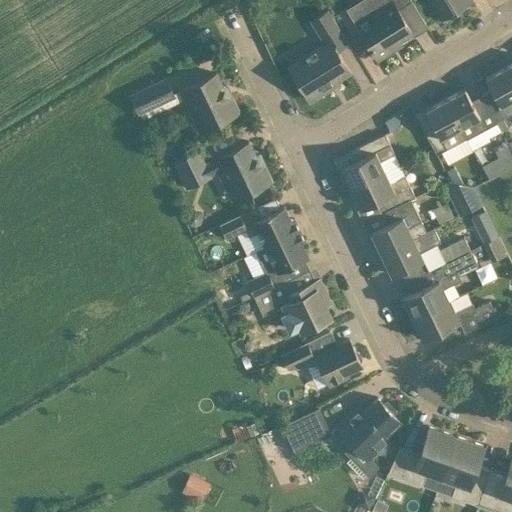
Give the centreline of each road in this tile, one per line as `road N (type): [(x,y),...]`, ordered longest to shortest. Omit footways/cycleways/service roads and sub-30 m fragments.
road 1 (residential): [(411,377),(301,147)]
road 2 (residential): [(301,147),(511,19)]
road 3 (residential): [(301,147),(229,10)]
